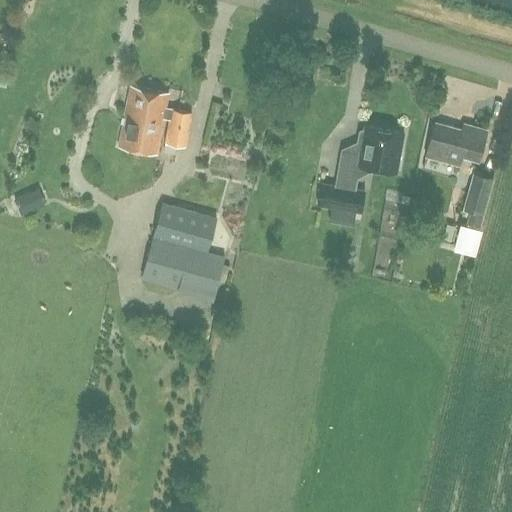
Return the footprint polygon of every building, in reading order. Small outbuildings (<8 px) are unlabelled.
[(143,112),(165,117),(172,119),(167,142),(185,146),(193,111),(167,106),(169,93),(131,85),(125,115),(143,118),(143,112)] [(143,118),(125,115),(119,145),(158,153),(165,117),(143,112),(143,118)] [(479,159),(487,129),(469,124),(467,130),(436,122),(427,154),(460,163),(462,155),(479,159)] [(364,125),(364,129),(359,130),(355,152),(360,154),(358,165),(397,172),(404,132),(364,125)] [(467,190),(488,196),(494,178),(473,172),(467,190)] [(316,205),(361,213),(365,190),(320,183),(316,205)] [(20,215),(45,204),(38,188),(13,199),(20,215)] [(488,196),(467,190),(462,209),(469,211),(465,223),(479,227),(488,196)] [(163,201),(153,236),(207,251),(217,217),(163,201)] [(461,224),(454,248),(475,254),(482,229),(461,224)] [(207,251),(153,236),(142,276),(178,286),(180,282),(215,292),(225,256),(207,251)]
